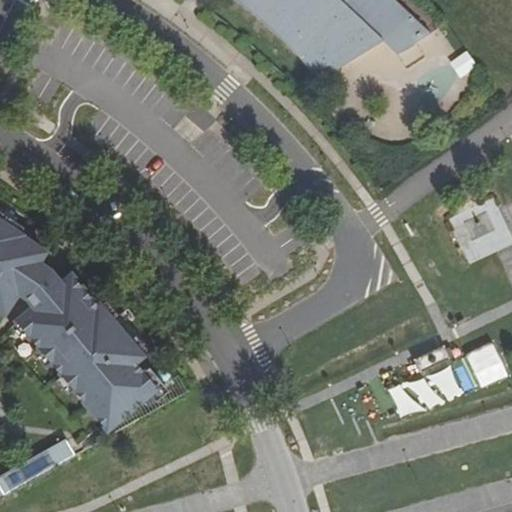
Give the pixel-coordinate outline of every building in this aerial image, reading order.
[(343,67),(375,46),(389,60),(429,35),(391,0),(223,0),(236,8),(257,24),(273,37),(287,51),(302,66),(316,83),(343,67)] [(464,52),(447,62),(456,78),(474,68),(464,52)] [(47,253),(0,220),(0,309),(6,313),(20,293),(29,299),(35,308),(19,322),(109,431),(158,389),(136,363),(144,357),(101,306),(99,307),(73,276),(63,285),(52,271),(40,263),(47,253)] [(412,359),(426,386),(452,371),(438,345),(412,359)] [(0,478),(0,488),(5,497),(77,456),(67,440),(0,478)]
